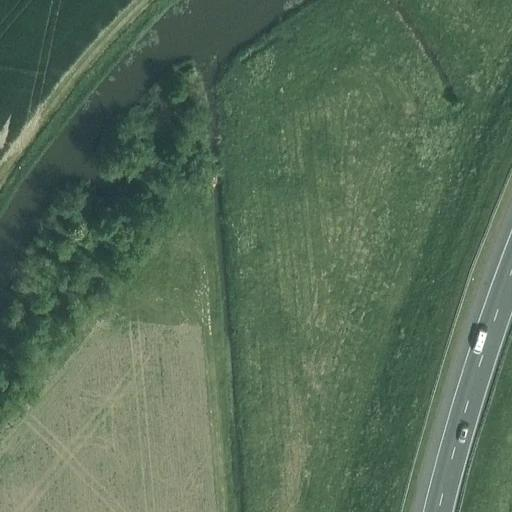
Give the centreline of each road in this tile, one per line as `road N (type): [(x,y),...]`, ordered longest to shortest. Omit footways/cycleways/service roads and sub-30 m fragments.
road 1 (track): [(222,511),(192,148)]
road 2 (track): [(0,194),(87,77),(162,0)]
road 3 (motorway): [(511,272),(439,511)]
